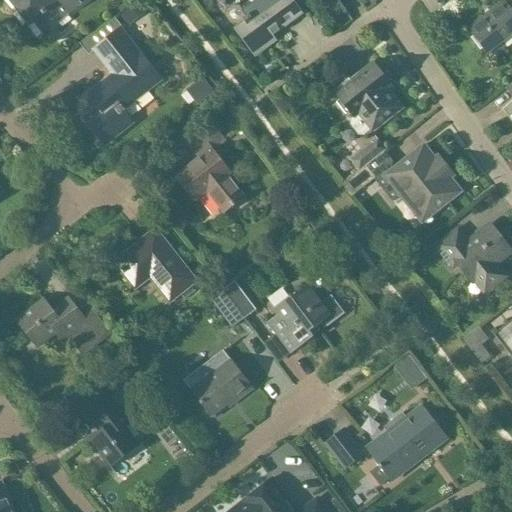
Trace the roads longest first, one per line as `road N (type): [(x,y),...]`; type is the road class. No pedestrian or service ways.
road 1 (residential): [(168,511),(341,377)]
road 2 (residential): [(511,189),(389,9)]
road 3 (residential): [(0,267),(59,219),(67,197),(0,108)]
road 4 (residential): [(288,76),(389,9)]
